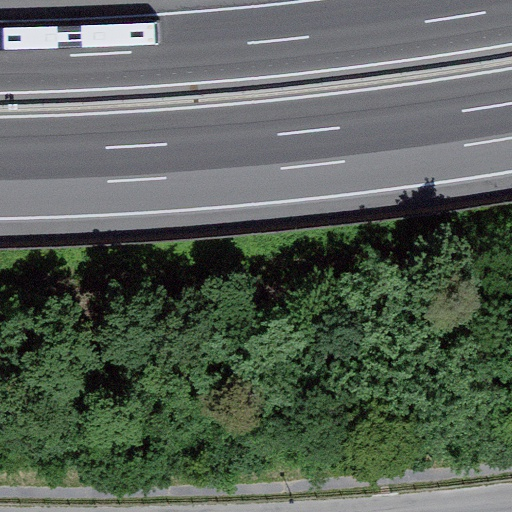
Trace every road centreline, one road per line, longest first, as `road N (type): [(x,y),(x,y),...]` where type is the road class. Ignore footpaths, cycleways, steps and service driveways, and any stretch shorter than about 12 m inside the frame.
road 1 (motorway): [(511,7),(280,39),(0,56)]
road 2 (motorway): [(0,166),(287,149),(511,118)]
